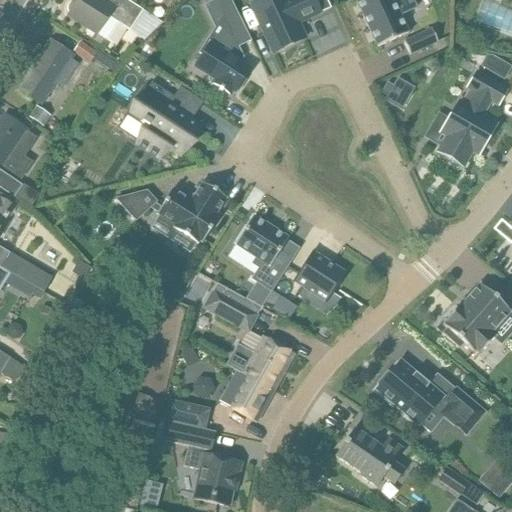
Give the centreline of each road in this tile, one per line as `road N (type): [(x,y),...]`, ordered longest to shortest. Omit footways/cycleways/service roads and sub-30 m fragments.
road 1 (residential): [(438,259),(345,67),(285,86),(246,163),(413,284)]
road 2 (residential): [(261,511),(272,447),(308,385),(413,284)]
